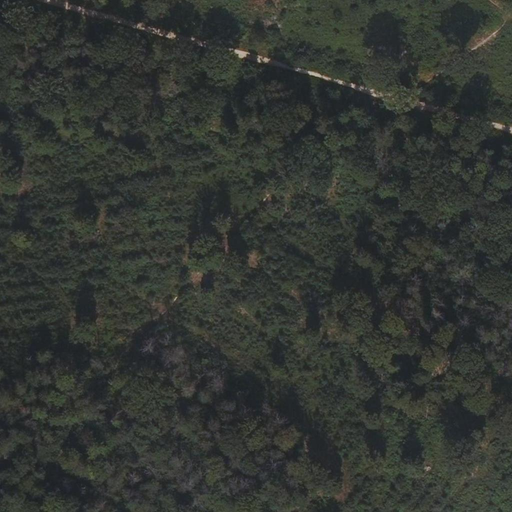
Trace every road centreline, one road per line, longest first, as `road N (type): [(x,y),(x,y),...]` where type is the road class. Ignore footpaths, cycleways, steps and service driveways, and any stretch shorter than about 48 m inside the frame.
road 1 (track): [(27,0),(388,107)]
road 2 (track): [(388,107),(511,145)]
